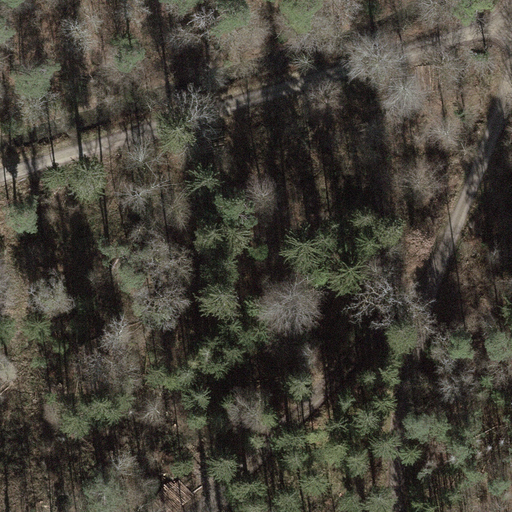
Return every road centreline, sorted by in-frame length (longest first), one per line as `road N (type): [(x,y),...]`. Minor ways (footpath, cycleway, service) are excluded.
road 1 (track): [(0,174),(511,37)]
road 2 (track): [(197,511),(419,301)]
road 3 (track): [(419,301),(511,69)]
road 4 (track): [(419,301),(404,511)]
